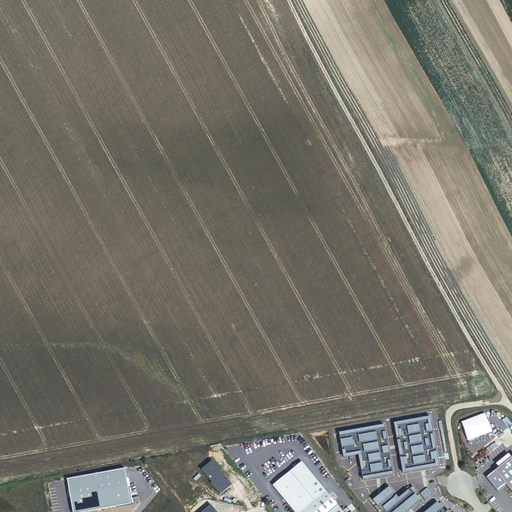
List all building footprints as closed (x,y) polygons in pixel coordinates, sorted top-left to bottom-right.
[(394,423),(403,470),(439,463),(430,416),(394,423)] [(358,456),(363,481),(395,476),(385,423),(339,431),(343,458),(358,456)] [(485,475),(495,488),(503,482),(511,492),(511,453),(485,475)] [(220,495),(232,485),(212,461),(201,470),(212,483),(211,483),(220,495)] [(271,485),(292,511),(297,511),(324,490),(299,461),(271,485)] [(123,468),(65,479),(71,511),(80,511),(130,503),(123,468)] [(429,480),(434,475),(431,470),(425,475),(429,480)] [(373,509),(399,487),(392,479),(366,501),(373,509)] [(418,492),(423,498),(430,492),(427,489),(430,487),(427,484),(418,492)] [(378,511),(401,511),(417,499),(419,501),(422,499),(410,485),(378,511)] [(324,490),(297,511),(327,511),(336,505),(324,490)] [(452,511),(449,508),(446,510),(446,509),(443,511),(441,508),(442,508),(441,506),(442,505),(439,501),(436,503),(435,501),(421,511),(452,511)]
